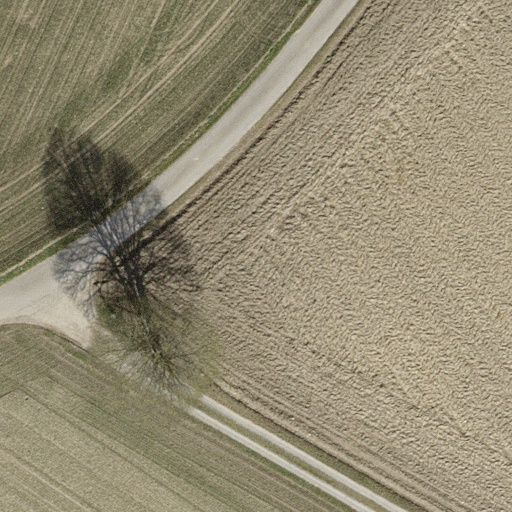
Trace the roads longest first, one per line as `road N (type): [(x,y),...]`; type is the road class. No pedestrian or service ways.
road 1 (unclassified): [(346,0),(251,115),(146,211),(0,302)]
road 2 (track): [(377,511),(97,345),(42,279)]
